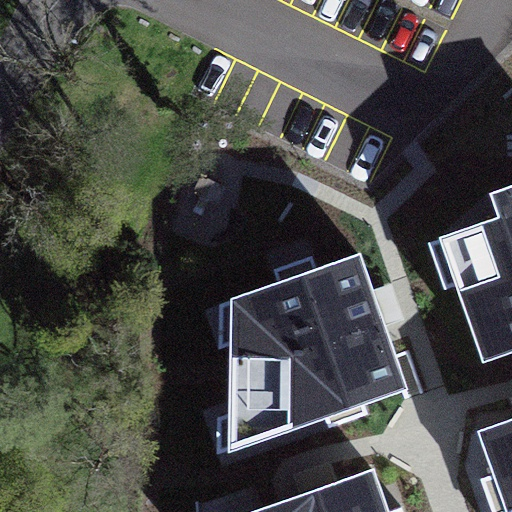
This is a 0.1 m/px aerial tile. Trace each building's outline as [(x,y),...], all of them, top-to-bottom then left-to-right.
[(452,296),(476,377),(511,366),(511,170),(481,179),(491,212),(415,234),(435,301),(452,296)] [(297,230),(298,264),(330,262),(328,229),(297,230)] [(231,301),(231,454),(406,389),(360,256),(231,301)] [(511,511),(511,423),(488,434),(502,475),(484,479),(494,511),(500,511),(511,509),(511,511)] [(291,499),(253,511),(387,511),(373,470),(291,499)]
